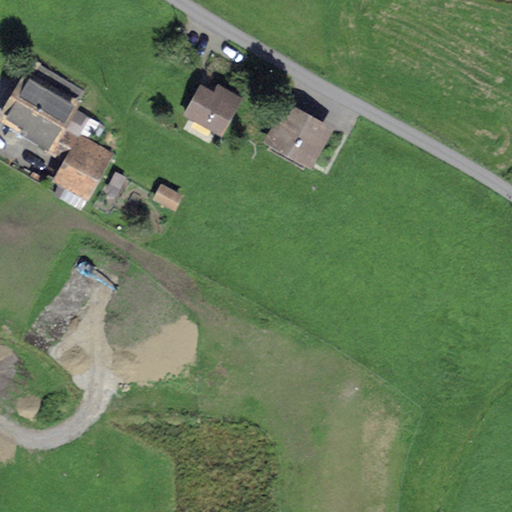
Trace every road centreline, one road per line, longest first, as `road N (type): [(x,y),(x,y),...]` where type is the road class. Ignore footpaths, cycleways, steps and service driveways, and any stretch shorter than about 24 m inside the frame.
road 1 (unclassified): [(165,0),(511,194)]
road 2 (track): [(0,422),(17,434),(47,437),(143,393)]
